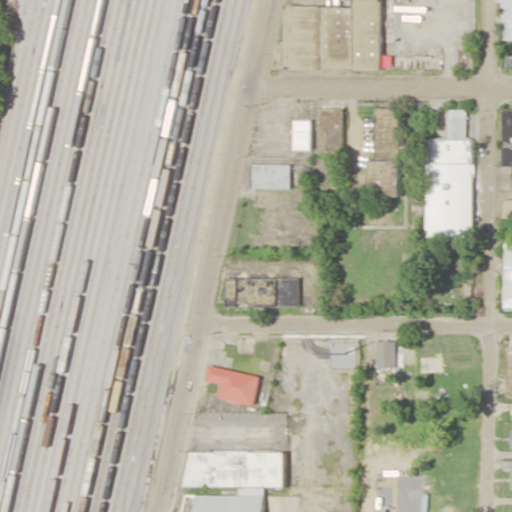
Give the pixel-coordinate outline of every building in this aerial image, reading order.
[(383,68),(382,0),(355,0),(355,5),(287,5),(287,40),(279,40),(279,67),(383,68)] [(475,47),(461,47),(460,67),(475,67),(475,47)] [(345,107),(323,107),(323,123),(326,123),(327,149),(345,149),(345,107)] [(377,159),(371,160),(372,195),(402,195),(401,107),(376,107),(377,159)] [(467,108),(450,108),(450,134),(467,134),(467,108)] [(314,149),(314,119),(296,119),(296,149),(314,149)] [(429,236),(474,236),(474,139),(429,138),(429,236)] [(255,187),(292,187),(292,164),(255,163),(255,187)] [(300,305),(299,277),(230,278),(230,306),(300,305)] [(396,340),(377,340),(377,366),(396,366),(396,340)] [(261,375),(209,365),(206,379),(223,382),(220,397),(255,404),(261,375)] [(287,451),(187,450),(186,485),(240,486),(240,494),(184,494),(183,511),(264,511),(265,486),(287,486),(287,451)]
